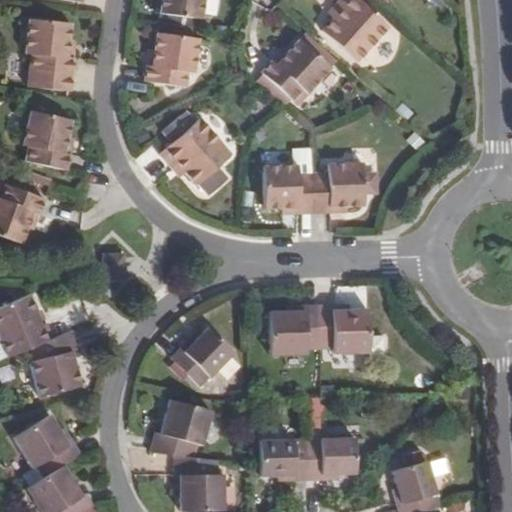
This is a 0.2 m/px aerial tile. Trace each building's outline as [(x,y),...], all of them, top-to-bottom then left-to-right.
[(161,0),(159,14),(201,19),(203,0),(161,0)] [(341,12),(333,19),(323,32),(357,64),(389,28),(358,0),(340,0),(336,6),(341,12)] [(328,13),(333,19),(341,12),(336,6),(328,13)] [(67,58),(68,41),(70,25),(27,20),(24,56),(30,57),(28,89),(69,93),(72,59),(67,58)] [(152,68),(146,67),(144,83),(185,88),(188,74),(194,74),(198,40),(156,34),(154,51),(152,68)] [(276,66),(271,62),(261,74),(293,102),(303,92),(307,95),(330,69),(299,41),(287,53),(276,66)] [(276,66),(287,53),(283,49),(271,62),(276,66)] [(152,68),(154,51),(148,50),(146,67),(152,68)] [(63,155),(67,139),(70,123),(30,112),(21,147),(27,149),(24,162),(66,173),(69,157),(63,155)] [(191,128),(197,123),(186,112),(181,117),(191,128)] [(178,165),(185,174),(196,186),(231,156),(201,120),(197,123),(191,128),(181,117),(162,133),(171,144),(159,155),(171,170),(178,165)] [(63,155),(69,157),(73,140),(67,139),(63,155)] [(179,179),(185,174),(178,165),(171,170),(179,179)] [(330,209),(346,208),(364,208),(362,165),(327,166),(328,175),(313,176),(314,216),(330,216),(330,209)] [(314,216),(313,176),(298,176),(297,167),(263,168),(265,211),(281,211),(298,210),(298,216),(314,216)] [(33,214),(39,216),(44,201),(5,185),(0,198),(0,237),(21,246),(27,230),(33,214)] [(32,232),(39,216),(33,214),(27,230),(32,232)] [(103,257),(123,257),(112,249),(103,257)] [(123,257),(103,257),(103,276),(123,276),(123,257)] [(114,285),(123,276),(103,276),(114,285)] [(0,306),(10,302),(6,289),(0,291),(0,306)] [(30,348),(48,340),(29,294),(10,302),(0,306),(0,338),(1,341),(7,356),(30,348)] [(317,305),(319,348),(332,348),(333,353),(369,351),(366,308),(350,309),(332,310),(331,304),(317,305)] [(319,348),(317,305),(302,305),(301,311),(283,311),(268,312),(270,356),(304,355),(304,349),(319,348)] [(184,352),(181,348),(171,358),(200,387),(234,353),(208,329),(196,340),(184,352)] [(48,340),(30,348),(33,361),(29,363),(38,398),(81,386),(73,353),(77,351),(72,331),(48,340)] [(184,352),(196,340),(193,336),(181,348),(184,352)] [(171,456),(194,459),(198,445),(202,446),(210,412),(168,401),(160,434),(156,433),(151,453),(171,456)] [(69,445),(59,430),(51,416),(14,438),(32,469),(37,466),(44,478),(64,466),(81,456),(73,443),(69,445)] [(69,445),(73,443),(64,427),(59,430),(69,445)] [(323,475),(338,475),(356,475),(356,439),(307,440),(309,481),(323,481),(323,475)] [(309,481),(307,440),(261,441),(261,477),(278,476),(292,476),(293,481),(309,481)] [(415,511),(436,505),(439,505),(425,459),(421,460),(417,449),(401,454),(404,465),(390,470),(395,487),(400,501),(395,502),(397,511),(415,511)] [(178,477),(180,494),(181,511),(224,511),(222,475),(218,474),(217,461),(194,459),(171,456),(173,477),(178,477)] [(44,478),(26,488),(39,511),(84,511),(93,507),(85,493),(82,495),(64,466),(44,478)] [(400,501),(395,487),(391,489),(395,502),(400,501)]
